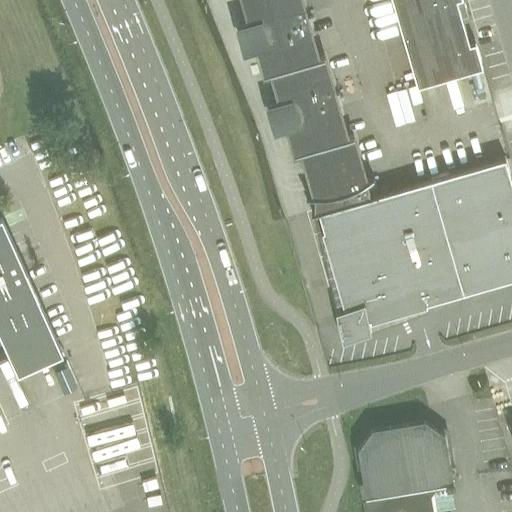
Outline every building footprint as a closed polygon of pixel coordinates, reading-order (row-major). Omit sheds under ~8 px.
[(511,181),(505,156),(378,192),(378,190),(371,192),(367,179),(373,174),(373,173),(366,178),(354,133),(348,135),(325,53),(319,55),(302,0),(243,0),(249,19),(237,23),(244,46),(256,43),(264,72),(271,70),(279,99),(268,102),(274,125),(286,122),(295,151),(301,149),(314,193),(306,192),(306,193),(314,194),(314,209),(311,209),(312,211),(318,209),(346,304),(335,308),(342,338),(371,328),(368,316),(391,310),(397,322),(408,316),(403,306),(511,274),(511,181)] [(393,0),(418,83),(483,63),(475,39),(470,40),(458,0),(393,0)] [(406,125),(427,119),(420,92),(399,97),(406,125)] [(0,328),(18,369),(63,348),(2,212),(0,213),(0,328)] [(430,511),(427,491),(432,482),(453,479),(450,462),(445,431),(425,416),(372,425),(357,445),(362,476),(358,477),(361,494),(365,494),(368,511),(430,511)]
